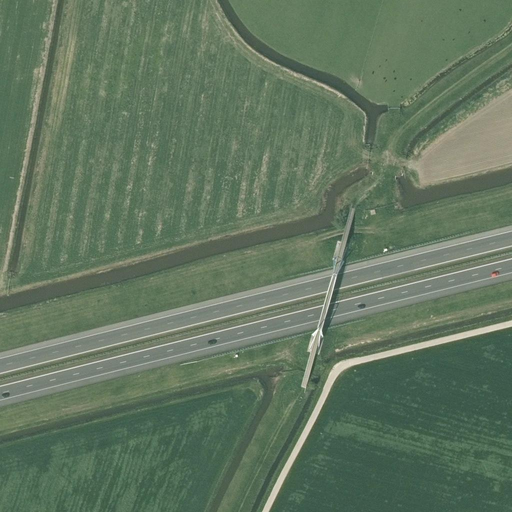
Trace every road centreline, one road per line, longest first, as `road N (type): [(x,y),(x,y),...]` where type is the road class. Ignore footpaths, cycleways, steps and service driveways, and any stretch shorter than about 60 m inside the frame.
road 1 (motorway): [(0,394),(511,266)]
road 2 (motorway): [(511,239),(0,366)]
road 3 (track): [(266,511),(340,366),(511,323)]
road 4 (track): [(511,47),(401,132),(380,191)]
